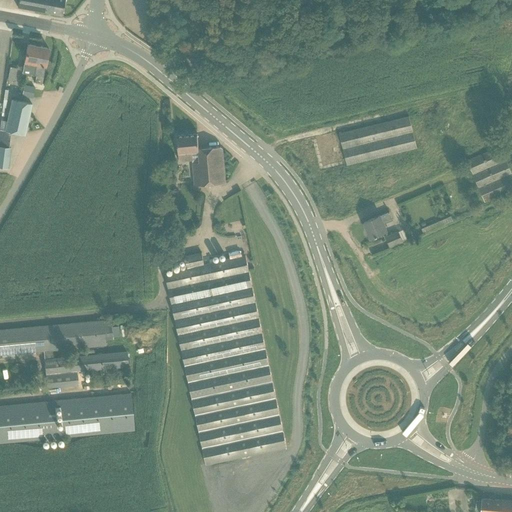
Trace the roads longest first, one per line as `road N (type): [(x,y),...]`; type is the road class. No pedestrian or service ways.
road 1 (tertiary): [(330,286),(302,209),(273,168),(148,62),(92,35)]
road 2 (unclassified): [(0,214),(92,35)]
road 3 (unclassified): [(511,350),(490,381),(470,471)]
